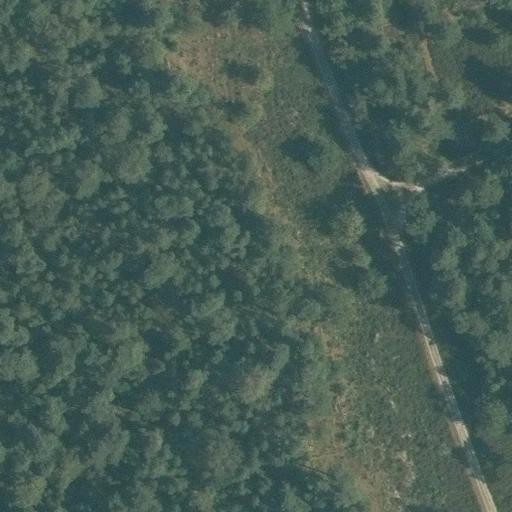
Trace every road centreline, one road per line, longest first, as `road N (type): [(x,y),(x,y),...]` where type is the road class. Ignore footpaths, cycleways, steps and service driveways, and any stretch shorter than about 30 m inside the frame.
road 1 (track): [(382,203),(494,511)]
road 2 (track): [(296,0),(382,203)]
road 3 (track): [(511,143),(382,203)]
